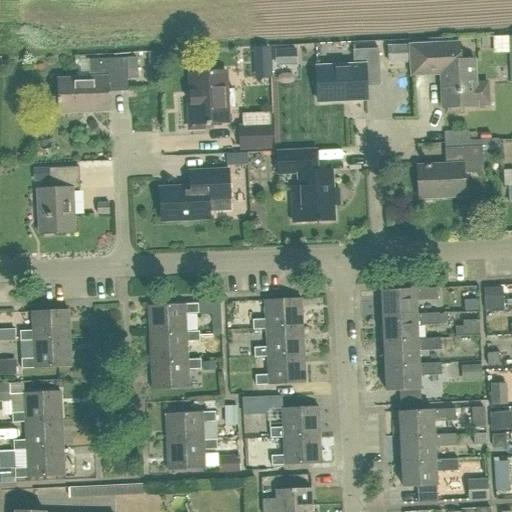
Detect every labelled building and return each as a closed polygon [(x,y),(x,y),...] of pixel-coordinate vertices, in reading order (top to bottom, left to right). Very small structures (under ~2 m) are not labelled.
[(453,60),(452,44),(410,46),(411,75),(440,73),(442,108),(445,108),(445,113),(458,112),(458,107),(476,106),(476,105),(488,104),(487,82),(475,83),(474,59),(453,60)] [(405,46),(387,46),(388,62),(406,62),(405,46)] [(268,49),(254,49),(255,79),(269,78),(268,49)] [(379,86),(378,49),(353,50),(353,66),(316,67),(317,101),(364,99),(363,84),(376,84),(376,86),(379,86)] [(296,51),(276,52),(276,66),(296,65),(296,51)] [(159,69),(183,68),(182,52),(158,53),(159,69)] [(108,92),(127,91),(126,79),(137,79),(136,58),(125,58),(93,60),(94,77),(81,78),(58,79),(59,113),(109,110),(108,92)] [(210,126),(210,124),(227,123),(224,72),(191,74),(192,92),(190,92),(190,104),(188,104),(189,129),(204,128),(204,124),(207,124),(207,126),(210,126)] [(269,149),(269,125),(237,126),(237,150),(269,149)] [(482,173),(480,147),(453,148),(453,149),(455,149),(456,164),(417,166),(418,198),(463,196),(462,173),(469,173),(482,173)] [(316,171),(315,149),(277,151),(278,174),(297,174),(298,187),(290,187),(292,220),(299,220),(299,221),(333,220),(331,171),(316,171)] [(247,165),(246,154),(226,155),(226,167),(247,165)] [(79,188),(79,167),(48,168),(49,181),(53,181),(54,189),(37,189),(39,234),(73,232),(72,189),(79,188)] [(34,181),(48,181),(48,168),(34,169),(34,181)] [(160,220),(208,218),(208,212),(230,211),(228,170),(189,172),(189,187),(159,189),(160,220)] [(511,202),(511,170),(503,171),(504,186),(508,186),(509,203),(511,202)] [(97,215),(109,215),(109,203),(97,203),(97,215)] [(416,315),(416,314),(415,301),(436,300),(436,288),(380,291),(381,317),(416,315)] [(485,290),(486,310),(503,309),(502,289),(485,290)] [(266,330),(302,328),(301,299),(264,301),(265,320),(252,320),(252,330),(266,330)] [(464,300),(464,311),(477,311),(477,300),(464,300)] [(197,304),(197,314),(211,313),(212,336),(220,335),(219,303),(197,304)] [(149,335),(186,333),(185,315),(197,314),(197,304),(184,305),(184,304),(147,306),(149,335)] [(33,340),(69,338),(68,310),(31,312),(32,330),(19,331),(20,341),(33,340)] [(416,314),(416,315),(381,317),(382,342),(417,340),(417,339),(416,326),(442,325),(444,321),(444,317),(442,314),(437,315),(437,313),(416,314)] [(455,326),(455,336),(479,336),(479,320),(462,320),(462,326),(455,326)] [(254,358),(267,357),(304,356),(302,328),(266,330),(266,348),(253,348),(254,358)] [(13,329),(0,329),(0,341),(13,341),(13,329)] [(150,362),(187,360),(186,342),(199,342),(198,332),(186,333),(149,335),(150,362)] [(69,338),(33,340),(34,358),(21,359),(21,369),(34,368),(34,369),(71,367),(69,338)] [(418,365),(418,364),(418,351),(439,350),(438,338),(417,339),(417,340),(382,342),(384,367),(418,365)] [(304,356),(267,357),(268,375),(255,376),(255,386),(268,385),(269,385),(269,386),(305,384),(304,356)] [(187,360),(150,362),(152,391),(189,389),(188,370),(200,370),(200,360),(187,360)] [(214,361),(201,362),(201,370),(214,370),(214,361)] [(418,365),(384,367),(385,392),(420,390),(419,376),(440,375),(439,363),(418,364),(418,365)] [(9,370),(0,370),(0,383),(10,383),(9,370)] [(0,402),(11,402),(10,384),(0,384),(0,402)] [(494,405),(507,404),(507,384),(493,385),(494,405)] [(25,422),(61,420),(60,391),(24,393),(25,412),(11,413),(12,422),(25,422)] [(242,399),(243,416),(263,415),(263,398),(242,399)] [(224,400),(201,400),(202,409),(224,409),(224,400)] [(467,407),(468,425),(483,424),(482,406),(467,407)] [(225,422),(237,422),(236,407),(225,408),(225,422)] [(283,438),(319,436),(318,407),(281,409),(282,428),(269,429),(270,439),(283,438)] [(400,438),(433,436),(433,423),(455,422),(454,410),(398,413),(400,438)] [(166,443),(203,441),(203,440),(202,423),(215,422),(214,412),(202,413),(201,412),(165,414),(166,443)] [(492,431),(502,430),(501,413),(491,413),(492,431)] [(26,450),(63,448),(61,420),(25,422),(26,440),(13,441),(13,450),(26,450)] [(401,462),(435,461),(434,448),(456,447),(455,435),(433,436),(400,438),(401,462)] [(319,436),(283,438),(284,456),(271,457),(271,467),(284,466),(321,464),(319,436)] [(203,441),(166,443),(167,471),(204,469),(203,451),(216,450),(216,442),(216,440),(203,440),(203,441)] [(63,448),(26,450),(27,467),(14,468),(14,478),(28,477),(28,478),(64,476),(63,448)] [(0,482),(15,482),(14,478),(14,468),(13,451),(0,451),(0,482)] [(435,461),(401,462),(402,488),(436,486),(435,473),(457,471),(457,459),(435,461)] [(493,463),(494,477),(506,476),(506,463),(493,463)] [(488,500),(487,479),(467,480),(468,501),(488,500)] [(261,500),(262,509),(311,506),(311,489),(289,490),(275,490),(276,500),(261,500)]
